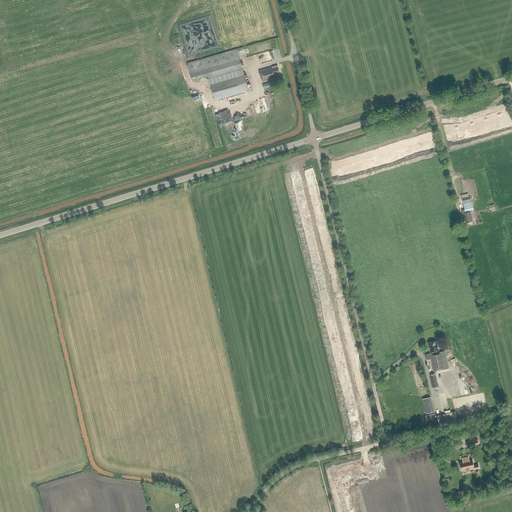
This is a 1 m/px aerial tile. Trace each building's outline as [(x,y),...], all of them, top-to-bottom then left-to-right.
[(192,81),(202,78),(206,77),(208,77),(209,79),(243,69),(237,49),(187,63),(192,81)] [(262,82),(278,78),(277,72),(279,71),(277,66),(275,67),(275,66),(259,71),(262,82)] [(244,74),(210,84),(214,100),(249,90),(244,74)] [(470,213),(473,212),(472,210),(473,209),(470,196),(462,198),(464,210),(462,210),(464,221),(466,221),(466,223),(472,222),(470,213)] [(428,343),(430,353),(426,354),(427,359),(430,359),(432,367),(433,372),(449,368),(445,353),(445,351),(439,352),(440,354),(436,354),(435,351),(438,351),(436,341),(428,343)] [(430,375),(433,388),(438,387),(435,374),(430,375)] [(422,399),(426,414),(434,412),(430,397),(422,399)] [(451,421),(450,416),(437,419),(438,424),(451,421)] [(470,446),(481,443),(479,435),(468,438),(470,446)] [(462,462),(459,463),(461,470),(466,469),(466,468),(469,468),(474,467),(474,469),(479,468),(478,464),(473,465),(472,460),(469,460),(468,457),(462,458),(462,462)]
